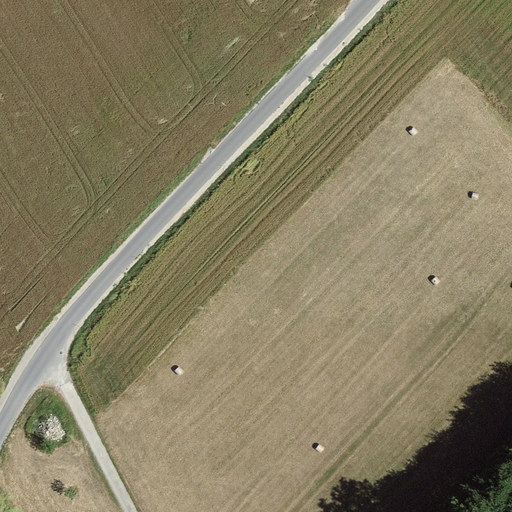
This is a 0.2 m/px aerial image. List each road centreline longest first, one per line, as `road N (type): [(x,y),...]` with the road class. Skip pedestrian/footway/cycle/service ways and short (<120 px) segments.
road 1 (unclassified): [(0,447),(44,349),(366,0)]
road 2 (track): [(44,349),(131,511)]
